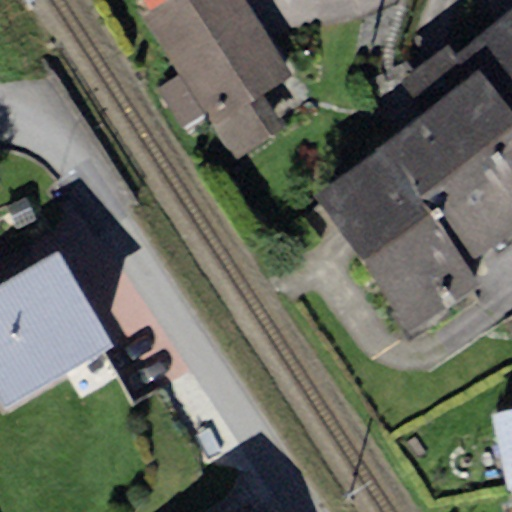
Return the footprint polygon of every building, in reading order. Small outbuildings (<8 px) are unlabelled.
[(143,0),(152,13),(172,0),(143,0)] [(186,129),(206,116),(237,163),(289,130),(267,95),(294,78),(244,0),(172,0),(152,13),(144,18),(182,78),(161,91),(186,129)] [(511,10),(459,56),(476,75),(511,115),(511,10)] [(511,237),(511,115),(476,75),(459,56),(449,46),(402,82),(430,111),(378,151),(471,268),(511,237)] [(471,268),(378,151),(317,201),(416,340),(487,289),(471,268)] [(60,255),(0,288),(0,404),(4,411),(113,350),(60,255)] [(511,410),(493,415),(511,490),(511,410)]
